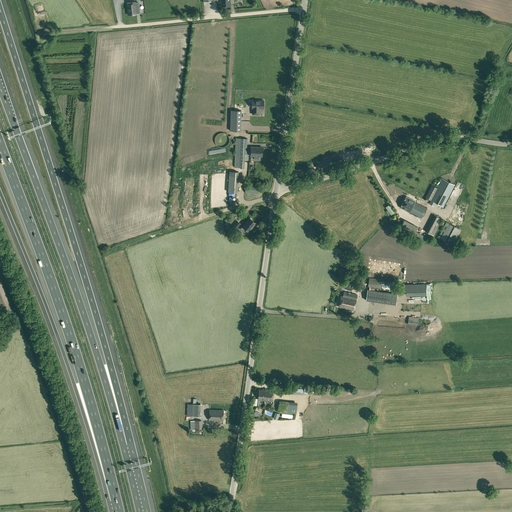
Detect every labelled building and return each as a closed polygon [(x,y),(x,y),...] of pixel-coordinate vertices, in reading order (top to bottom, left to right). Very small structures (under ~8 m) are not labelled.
[(128,15),(137,14),(136,2),(127,3),(128,15)] [(263,100),(251,100),(250,108),(252,108),(251,115),(259,115),(259,109),(263,109),(263,100)] [(224,133),(223,133),(222,133),(220,133),(219,133),(218,134),(217,135),(216,135),(216,136),(215,137),(215,139),(215,140),(215,141),(215,142),(216,143),(216,144),(217,145),(218,146),(219,147),(220,147),(221,147),(222,147),(224,147),(225,147),(226,146),(227,146),(228,145),(228,144),(229,143),(229,141),(229,140),(229,139),(229,138),(229,137),(228,136),(227,135),(226,134),(225,133),(224,133)] [(235,138),(235,154),(234,167),(244,167),(244,155),(247,155),(247,138),(235,138)] [(262,147),(250,146),(249,156),(251,156),(261,157),(262,147)] [(442,178),(437,188),(431,185),(425,197),(431,200),(429,204),(433,206),(435,203),(443,207),(455,185),(442,178)] [(246,185),(245,193),(257,193),(257,185),(246,185)] [(427,208),(414,201),(414,202),(408,199),(404,208),(410,211),(409,212),(422,218),(427,208)] [(433,214),(425,231),(430,234),(434,235),(442,219),(438,217),(438,215),(436,214),(435,215),(433,214)] [(242,226),(240,229),(245,234),(246,232),(248,233),(249,232),(256,223),(249,217),(242,226)] [(235,231),(236,229),(240,224),(237,222),(232,228),(235,231)] [(369,271),(375,272),(398,275),(400,263),(371,259),(369,270),(369,271)] [(368,287),(379,288),(380,279),(369,278),(368,287)] [(366,300),(384,303),(396,305),(397,294),(386,292),(367,289),(366,300)] [(341,296),(338,307),(354,310),(357,294),(344,292),(343,296),(341,296)] [(408,316),(407,324),(418,325),(419,318),(408,316)] [(268,392),(268,390),(263,389),(263,390),(259,390),(259,392),(258,392),(257,396),(258,396),(258,399),(259,399),(259,400),(265,401),(265,392),(268,392)] [(265,392),(265,401),(272,401),(273,390),(268,390),(268,392),(265,392)] [(295,402),(280,401),(278,412),(294,414),(295,402)] [(209,420),(223,421),(223,410),(209,410),(209,420)]
